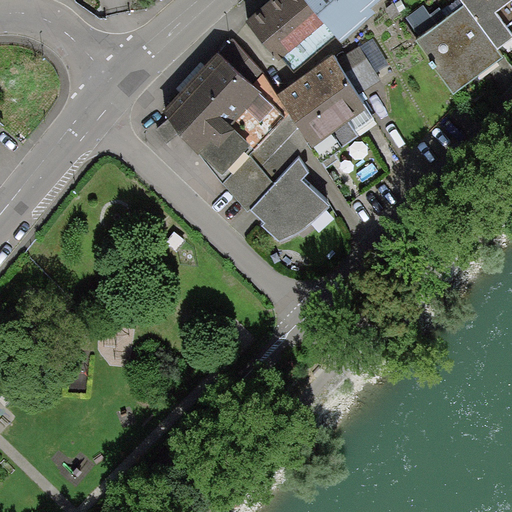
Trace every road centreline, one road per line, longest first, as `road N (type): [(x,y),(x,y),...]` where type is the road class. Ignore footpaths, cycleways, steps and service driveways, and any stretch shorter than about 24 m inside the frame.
road 1 (residential): [(92,111),(307,315)]
road 2 (residential): [(511,109),(307,315)]
road 3 (residential): [(116,511),(307,315)]
road 4 (residential): [(116,83),(46,18),(0,14)]
road 5 (tertiary): [(0,215),(92,111)]
road 6 (tertiary): [(116,83),(209,0)]
